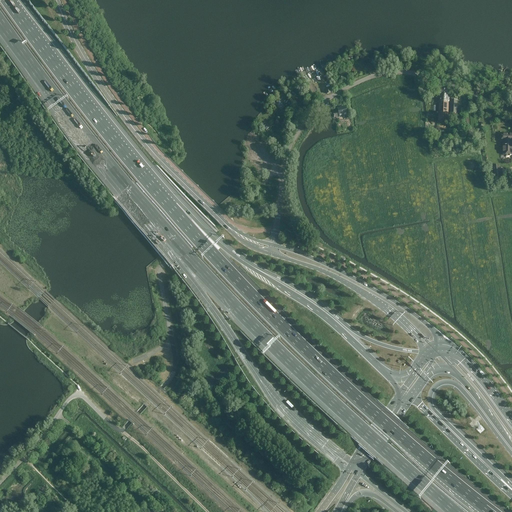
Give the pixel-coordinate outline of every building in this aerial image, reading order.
[(302,78),(314,96),(318,93),(306,76),(302,78)] [(505,87),(507,88),(509,83),(500,80),(499,82),(506,85),(505,87)] [(439,93),(439,95),(438,121),(449,122),(449,102),(451,103),(450,115),(457,115),(458,101),(451,100),(449,100),(450,95),(451,90),(442,89),(439,89),(439,93)] [(292,105),(283,111),(287,116),(295,109),(292,105)] [(333,113),(333,116),(334,117),(338,116),(339,117),(346,115),(345,107),(337,108),(338,112),(337,112),(333,113)] [(467,121),(468,134),(476,133),(474,112),(465,113),(467,121)] [(511,155),(511,134),(502,134),(502,142),(503,142),(503,155),(511,155)] [(494,166),(496,180),(501,180),(500,175),(503,175),(502,170),(499,171),(499,166),(494,166)]
